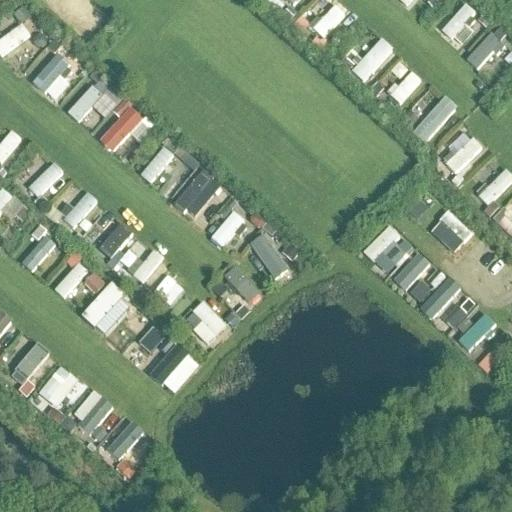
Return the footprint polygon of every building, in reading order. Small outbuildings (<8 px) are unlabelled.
[(273,0),(270,3),(281,14),(295,0),(273,0)] [(297,17),(289,10),(281,18),(289,26),(297,17)] [(442,47),(467,20),(456,10),(431,37),(442,47)] [(23,12),(13,19),(20,29),(30,22),(23,12)] [(492,26),(483,18),(477,25),(486,33),(492,26)] [(0,38),(0,57),(24,42),(15,28),(0,38)] [(508,38),(501,31),(493,40),(500,46),(508,38)] [(469,79),(495,51),(481,39),(455,67),(469,79)] [(319,45),(316,42),(312,47),(324,59),(332,51),(325,44),(319,45)] [(49,54),(41,64),(47,69),(55,60),(49,54)] [(511,62),(502,56),(494,67),(505,74),(511,64),(511,62)] [(354,70),(344,62),(337,70),(347,78),(354,70)] [(97,73),(89,82),(97,89),(105,80),(97,73)] [(391,112),(413,87),(402,76),(379,101),(391,112)] [(56,114),(67,123),(91,97),(80,88),(56,114)] [(383,94),(376,88),(368,97),(375,104),(383,94)] [(95,92),(88,103),(100,110),(107,99),(95,92)] [(126,102),(113,117),(120,124),(133,109),(126,102)] [(426,139),(446,120),(436,109),(416,128),(426,139)] [(418,123),(410,115),(401,124),(409,132),(418,123)] [(5,134),(0,140),(0,165),(17,143),(5,134)] [(444,181),(474,157),(464,144),(434,168),(444,181)] [(154,152),(135,182),(147,190),(167,161),(154,152)] [(33,159),(21,171),(30,180),(42,169),(33,159)] [(48,164),(24,193),(35,202),(60,174),(48,164)] [(494,175),(468,203),(479,214),(505,185),(494,175)] [(191,181),(170,205),(180,214),(185,208),(192,214),(208,196),(191,181)] [(64,207),(76,192),(68,185),(56,201),(64,207)] [(222,193),(215,201),(225,209),(232,201),(222,193)] [(58,222),(71,233),(94,206),(82,195),(58,222)] [(0,215),(9,204),(0,196),(0,215)] [(42,201),(34,208),(41,215),(49,208),(42,201)] [(494,206),(484,217),(489,222),(499,211),(494,206)] [(23,211),(14,220),(22,227),(30,218),(23,211)] [(216,252),(240,226),(228,215),(204,241),(216,252)] [(496,230),(497,229),(504,222),(505,221),(500,216),(491,225),(496,230)] [(250,222),(250,227),(257,233),(261,232),(265,228),(265,224),(258,218),(253,219),(250,222)] [(84,224),(78,230),(86,237),(91,230),(84,224)] [(119,227),(94,250),(106,262),(131,239),(119,227)] [(268,227),(262,233),(271,241),(277,234),(268,227)] [(40,230),(31,240),(38,246),(46,236),(40,230)] [(380,232),(356,257),(369,270),(393,244),(380,232)] [(256,238),(240,253),(269,283),(285,268),(256,238)] [(37,274),(51,260),(36,245),(22,259),(37,274)] [(412,253),(404,245),(398,252),(406,259),(412,253)] [(290,248),(282,258),(291,266),(299,257),(290,248)] [(76,257),(66,266),(72,273),(82,263),(76,257)] [(486,296),(495,287),(466,257),(457,266),(486,296)] [(385,288),(395,297),(418,272),(408,263),(385,288)] [(242,311),(254,300),(226,269),(214,280),(242,311)] [(445,283),(437,275),(427,286),(435,293),(445,283)] [(149,295),(142,289),(136,296),(143,302),(149,295)] [(95,330),(124,300),(115,291),(85,320),(95,330)] [(474,310),(468,304),(459,313),(466,319),(474,310)] [(205,310),(186,331),(203,347),(223,326),(205,310)] [(243,311),(235,318),(241,324),(249,317),(243,311)] [(0,312),(0,332),(10,319),(0,312)] [(239,327),(230,318),(224,324),(233,333),(239,327)] [(466,322),(456,332),(464,340),(474,330),(466,322)] [(120,350),(131,358),(143,341),(150,346),(155,338),(138,325),(120,350)] [(170,340),(159,354),(165,359),(177,345),(170,340)] [(34,343),(15,372),(26,380),(46,351),(34,343)] [(157,375),(177,392),(188,379),(178,371),(187,361),(176,352),(157,375)] [(38,397),(57,411),(79,382),(61,368),(38,397)] [(27,386),(19,397),(26,402),(34,391),(27,386)] [(103,401),(79,427),(90,438),(114,411),(103,401)] [(53,413),(48,420),(60,429),(65,422),(53,413)] [(70,440),(75,433),(74,427),(68,422),(60,432),(70,440)] [(138,425),(111,448),(121,460),(149,437),(138,425)] [(98,431),(91,440),(99,448),(107,439),(98,431)] [(123,465),(117,472),(129,484),(136,476),(123,465)]
